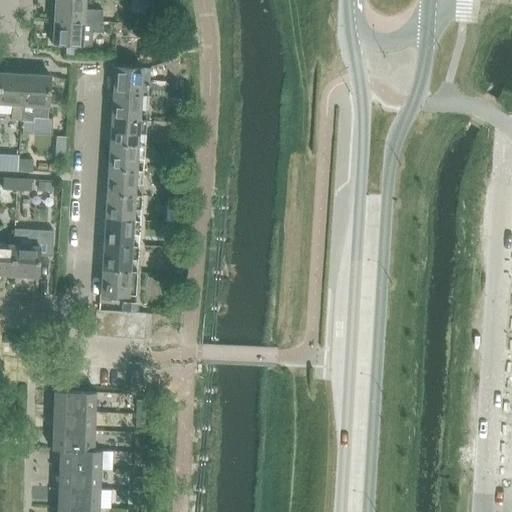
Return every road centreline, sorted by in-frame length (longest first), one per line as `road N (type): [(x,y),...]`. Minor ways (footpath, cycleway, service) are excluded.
road 1 (secondary): [(348,3),(363,125),(339,511)]
road 2 (secondary): [(368,511),(391,154),(418,93),(428,19)]
road 3 (residential): [(511,146),(503,168),(487,511)]
road 4 (residential): [(74,320),(92,75)]
